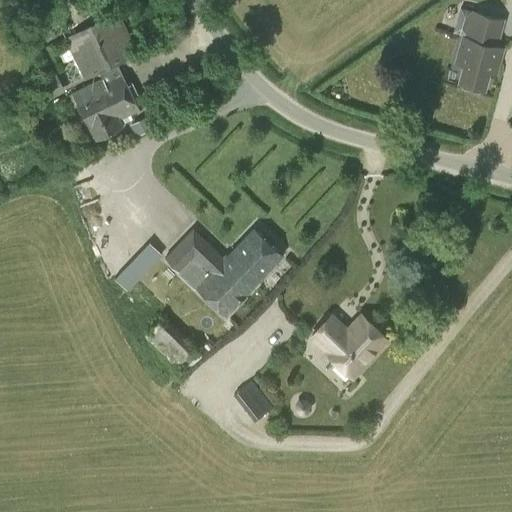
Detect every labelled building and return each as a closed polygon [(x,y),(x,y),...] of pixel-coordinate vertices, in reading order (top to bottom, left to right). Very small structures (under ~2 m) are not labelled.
[(449,3),(443,26),(463,30),(468,7),(449,3)] [(464,66),(459,82),(464,84),(462,88),(478,93),(480,88),(485,90),(505,20),(474,11),(466,38),(463,37),(456,63),(464,66)] [(138,53),(118,13),(64,39),(70,53),(84,81),(98,73),(101,78),(70,94),(95,141),(123,126),(121,123),(141,110),(116,64),(138,53)] [(47,101),(66,91),(56,72),(37,82),(47,101)] [(148,115),(129,124),(135,136),(153,127),(148,115)] [(284,256),(253,226),(223,254),(193,227),(164,258),(180,273),(194,260),(207,271),(194,285),(225,317),(284,256)] [(144,336),(176,367),(196,347),(198,345),(165,314),(144,336)] [(347,330),(331,315),(311,336),(327,350),(326,351),(353,376),(387,340),(360,315),(347,330)] [(255,421),(272,407),(261,394),(244,407),(255,421)] [(309,409),(309,404),(305,400),(300,400),(296,404),(296,409),(300,413),(305,413),(309,409)]
